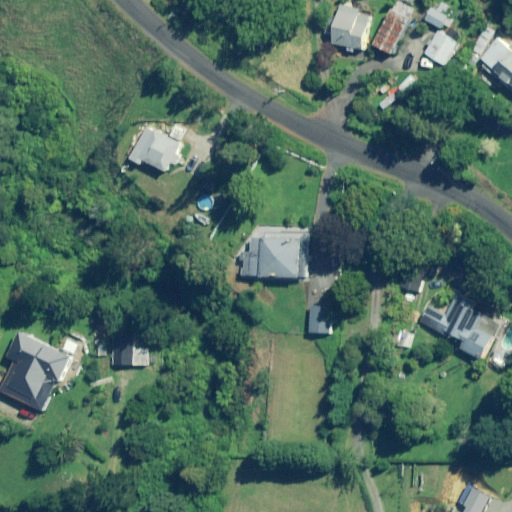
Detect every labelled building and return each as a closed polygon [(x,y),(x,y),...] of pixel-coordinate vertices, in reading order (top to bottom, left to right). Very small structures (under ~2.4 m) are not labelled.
[(448,17),(454,7),(440,0),(437,0),(427,20),(444,29),(446,25),(453,29),(456,22),(448,17)] [(361,10),(342,6),(334,44),(349,47),(348,51),(354,52),(355,48),(364,50),(372,16),(361,14),(361,10)] [(414,19),(395,9),(377,45),(395,55),(414,19)] [(500,30),(492,24),(475,50),(484,55),(500,30)] [(447,66),(449,62),(457,67),(467,51),(459,46),(460,44),(440,32),(428,54),(447,66)] [(511,45),(504,39),(486,61),(489,63),(486,67),(511,87),(511,45)] [(483,58),(475,52),(468,62),(477,68),(483,58)] [(185,145),(151,127),(137,154),(171,172),(185,145)] [(307,278),(309,235),(267,233),(267,239),(253,238),(253,253),(245,253),(244,276),(307,278)] [(491,310),(459,294),(448,316),(429,306),(421,322),(465,345),(463,349),(484,360),(497,336),(482,328),(491,310)] [(334,306),(313,306),(313,334),(333,334),(334,306)] [(75,357),(22,332),(10,357),(17,360),(3,391),(47,412),(61,380),(64,382),(75,357)] [(135,335),(114,334),(114,366),(149,366),(149,349),(134,348),(135,335)]
